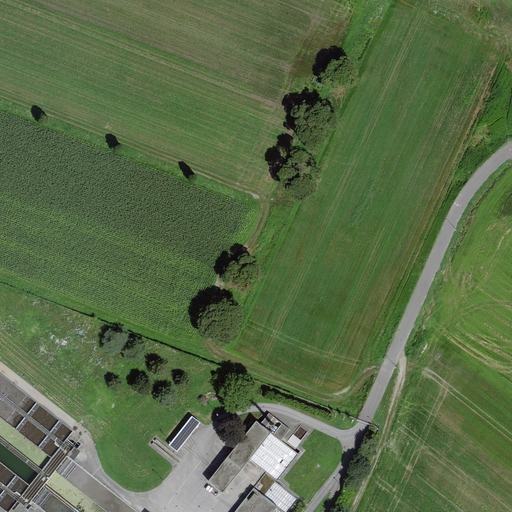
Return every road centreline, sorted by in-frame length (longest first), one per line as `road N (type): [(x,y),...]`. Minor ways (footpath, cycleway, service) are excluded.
road 1 (residential): [(323,511),(458,205),(479,173),(511,146)]
road 2 (track): [(397,343),(402,369),(345,511)]
